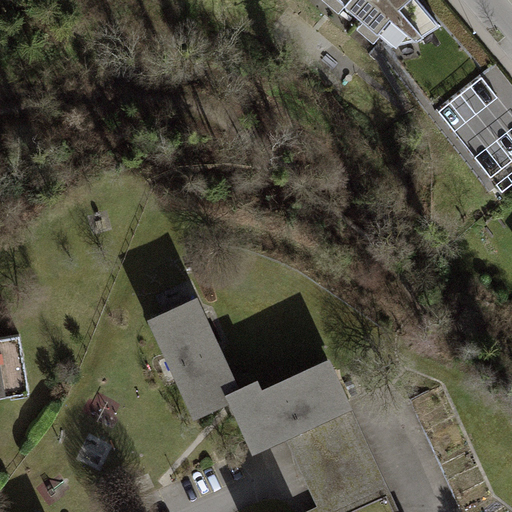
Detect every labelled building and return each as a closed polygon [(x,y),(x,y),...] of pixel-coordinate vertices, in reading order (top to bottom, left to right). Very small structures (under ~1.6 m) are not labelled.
[(446,22),(426,0),(341,0),(399,44),(423,37),(446,22)] [(511,191),(511,129),(494,116),(484,129),(492,136),(472,162),(511,191)] [(281,429),(348,399),(322,345),(255,377),(250,368),(233,376),(189,285),(141,308),(190,409),(224,393),(249,445),(281,429)] [(14,332),(0,334),(0,394),(23,390),(14,332)] [(402,511),(348,399),(281,429),(317,504),(301,511),(402,511)]
